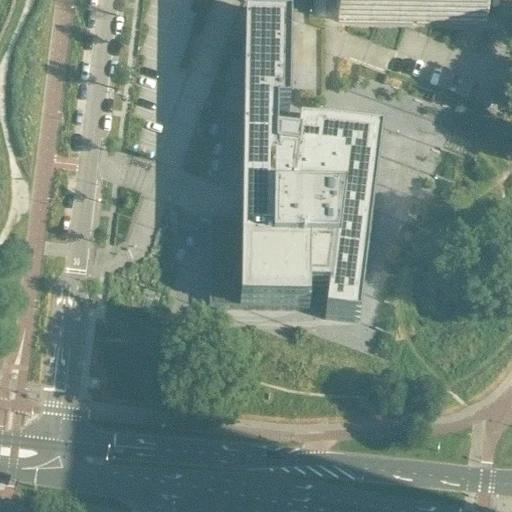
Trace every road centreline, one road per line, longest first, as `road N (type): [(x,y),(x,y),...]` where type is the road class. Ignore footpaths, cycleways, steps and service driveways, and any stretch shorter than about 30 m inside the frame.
road 1 (tertiary): [(511,485),(364,463),(56,443)]
road 2 (unclassified): [(56,443),(108,0)]
road 3 (tertiary): [(52,475),(257,511)]
